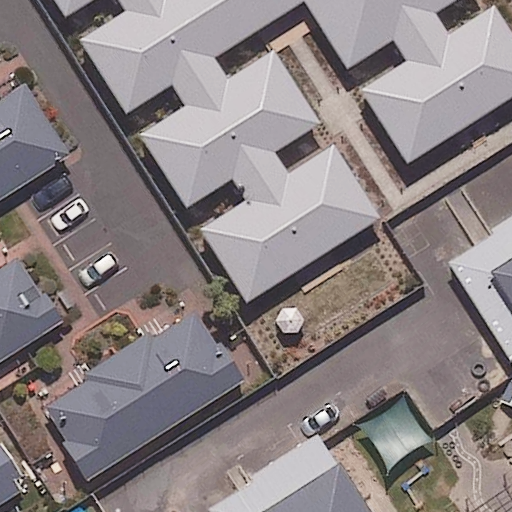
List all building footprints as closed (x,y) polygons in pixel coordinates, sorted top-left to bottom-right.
[(407,166),(511,100),(511,33),(495,6),(451,34),(438,14),(460,0),(54,0),(66,18),(94,0),(120,0),(126,8),(79,37),(126,112),(169,85),(184,109),(142,136),(187,209),(233,180),(245,201),(200,229),(246,302),(379,219),(334,147),(287,176),(274,154),(319,126),(271,49),(225,78),(213,58),(304,1),(347,70),(396,40),(409,60),(360,91),(407,166)] [(0,195),(69,152),(21,78),(0,91),(0,195)] [(317,433),(248,477),(251,483),(208,510),(208,511),(511,511),(511,216),(492,229),(496,235),(448,265),(511,365),(511,511),(370,511),(340,463),(338,465),(317,433)] [(0,357),(58,321),(13,251),(0,259),(0,357)] [(240,377),(192,304),(39,404),(87,477),(240,377)] [(0,501),(26,486),(0,441),(0,501)]
